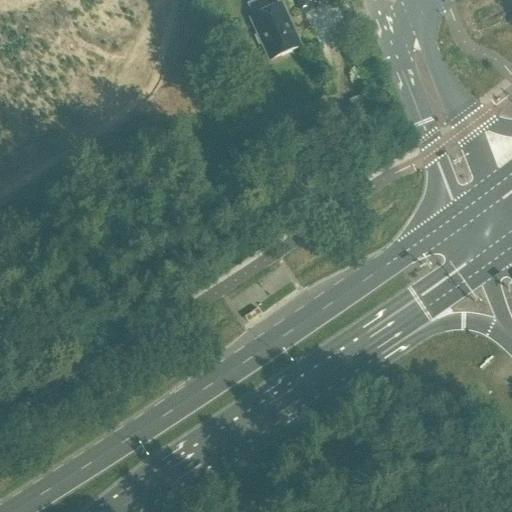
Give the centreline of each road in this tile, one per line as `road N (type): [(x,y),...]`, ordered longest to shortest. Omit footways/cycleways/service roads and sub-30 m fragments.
road 1 (primary): [(460,214),(12,511)]
road 2 (primary): [(117,511),(404,323)]
road 3 (residential): [(413,12),(395,52),(460,214)]
road 4 (residential): [(465,127),(413,12)]
